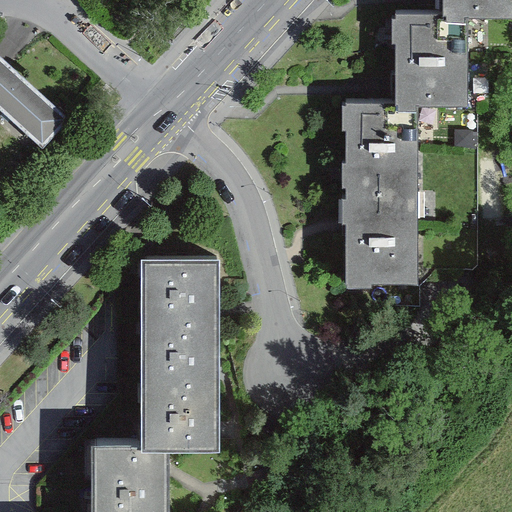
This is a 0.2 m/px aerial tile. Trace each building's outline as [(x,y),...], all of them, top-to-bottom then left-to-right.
[(440,2),(393,2),(393,5),(393,84),(393,87),(393,91),(415,91),(467,91),(468,3),(440,2)] [(0,55),(0,100),(46,142),(68,118),(5,60),(0,55)] [(393,91),(343,91),(343,93),(343,181),(415,182),(415,91),(393,91)] [(343,223),(343,270),(415,270),(415,182),(343,181),(343,223)] [(218,262),(139,262),(139,269),(138,325),(217,325),(218,262)] [(138,325),(138,383),(217,384),(217,325),(138,325)] [(138,383),(138,446),(163,446),(217,447),(217,384),(138,383)] [(138,446),(91,446),(90,511),(162,511),(162,467),(163,446),(138,446)]
